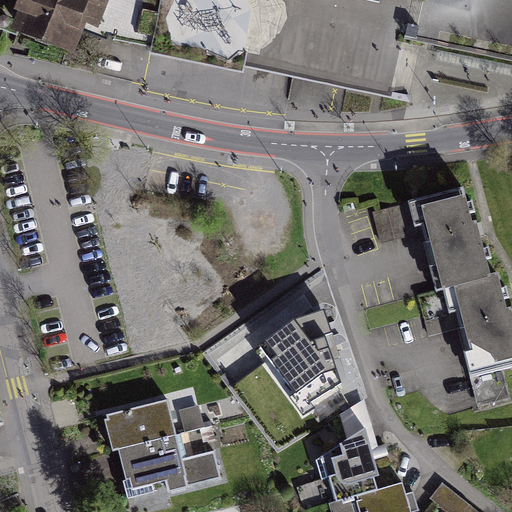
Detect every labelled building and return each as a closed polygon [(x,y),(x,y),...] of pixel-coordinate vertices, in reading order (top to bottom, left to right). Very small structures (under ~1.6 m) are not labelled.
[(26,0),(13,38),(69,58),(83,21),(96,26),(102,8),(81,0),(80,0),(26,0)] [(395,40),(213,39),(213,77),(395,77),(395,40)] [(394,84),(410,88),(420,47),(404,43),(394,84)] [(511,65),(438,51),(436,61),(511,76),(511,65)] [(462,190),(409,203),(416,230),(426,227),(443,293),(449,291),(473,379),(511,369),(511,319),(510,312),(505,314),(496,280),(490,282),(475,224),(471,225),(462,190)] [(325,338),(278,344),(284,392),(331,387),(325,338)] [(168,404),(102,419),(111,455),(118,453),(127,490),(168,481),(172,494),(190,490),(189,484),(222,477),(215,449),(181,458),(168,404)] [(366,439),(323,465),(335,508),(356,502),(359,511),(411,511),(405,490),(383,496),(366,439)]
